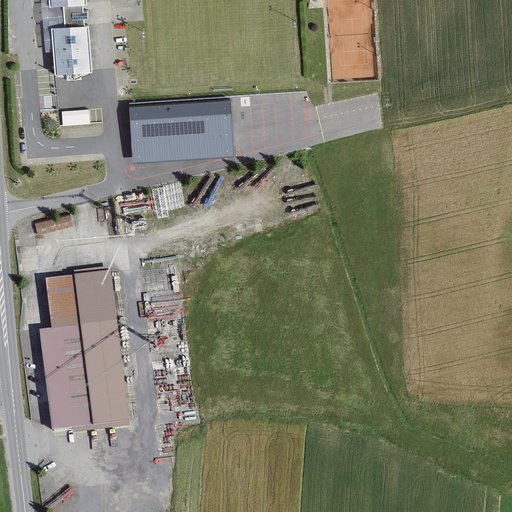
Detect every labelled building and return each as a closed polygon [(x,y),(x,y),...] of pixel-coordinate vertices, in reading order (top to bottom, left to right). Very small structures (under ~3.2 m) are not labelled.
[(62,8),(87,6),(86,0),(47,0),(48,9),(62,8)] [(88,27),(87,6),(62,8),(64,29),(88,27)] [(92,70),(88,27),(64,29),(50,30),(53,73),(92,70)] [(229,99),(129,107),(133,162),(233,156),(229,99)] [(38,234),(74,225),(71,213),(35,222),(38,234)] [(37,331),(51,434),(131,424),(112,271),(42,280),(48,329),(37,331)]
